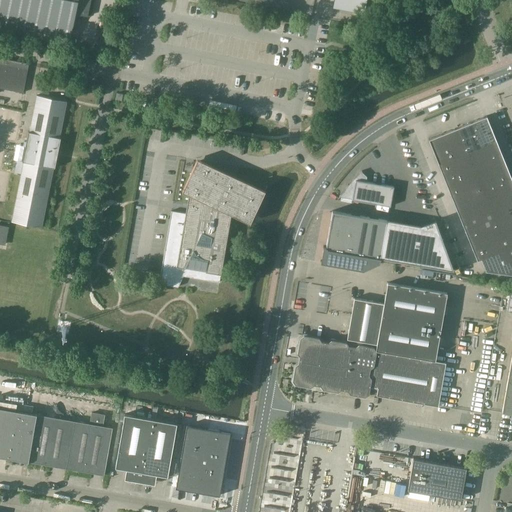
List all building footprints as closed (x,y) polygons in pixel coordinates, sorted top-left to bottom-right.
[(0,0),(0,29),(9,32),(69,44),(71,34),(76,11),(87,14),(90,0),(0,0)] [(335,0),(333,8),(363,14),(365,0),(335,0)] [(0,58),(0,87),(23,92),(28,64),(0,58)] [(37,96),(36,96),(37,96),(29,132),(28,132),(26,143),(24,142),(23,147),(25,147),(22,162),(23,162),(24,162),(12,222),(42,228),(53,168),(54,168),(55,169),(61,138),(60,138),(59,138),(66,102),(67,102),(37,96)] [(486,271),(511,274),(511,178),(486,115),(428,139),(478,260),(482,259),(486,271)] [(219,282),(231,214),(234,216),(250,223),(265,191),(238,178),(197,159),(182,191),(189,195),(188,202),(192,203),(192,204),(192,207),(190,207),(189,212),(191,212),(190,214),(171,210),(159,283),(178,287),(183,276),(219,282)] [(362,171),(339,197),(340,197),(340,196),(352,199),(352,200),(391,206),(394,186),(366,182),(367,177),(362,172),(362,171)] [(380,258),(387,220),(332,211),(326,247),(323,246),(323,248),(326,249),(324,261),(321,261),(320,262),(363,270),(379,262),(380,258)] [(420,226),(387,220),(380,258),(453,271),(438,229),(435,221),(420,226)] [(0,244),(5,245),(9,227),(7,226),(0,224),(0,244)] [(384,303),(375,350),(368,393),(438,406),(445,363),(435,361),(447,293),(388,282),(384,303)] [(384,303),(354,298),(346,345),(328,342),(328,341),(321,340),(303,337),(295,381),(348,390),(368,393),(375,350),(384,303)] [(511,353),(502,412),(511,413),(511,353)] [(91,424),(25,412),(0,407),(0,456),(28,461),(104,475),(112,428),(105,426),(107,414),(93,412),(91,424)] [(124,479),(139,482),(150,419),(124,414),(115,467),(126,469),(124,479)] [(150,419),(139,482),(155,484),(156,474),(167,476),(177,423),(150,419)] [(230,433),(220,431),(186,425),(175,488),(219,496),(230,433)] [(460,499),(466,468),(413,458),(407,490),(460,499)]
